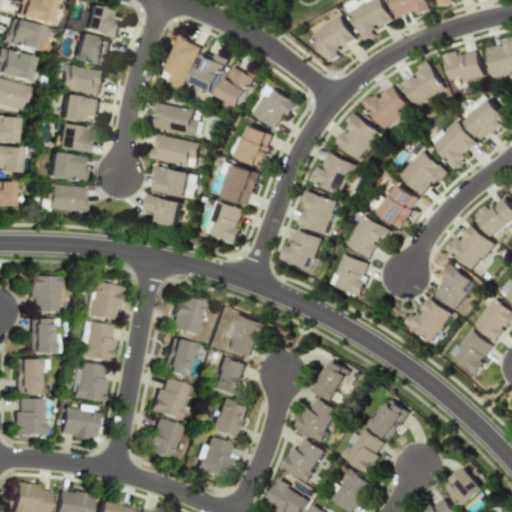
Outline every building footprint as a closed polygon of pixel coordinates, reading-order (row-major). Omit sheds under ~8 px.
[(51,0),(16,0),(18,0),(14,16),(48,22),(51,0)] [(392,20),(380,0),(363,0),(357,3),(355,0),(352,0),(345,4),(364,41),(375,35),(372,31),(392,20)] [(430,9),(426,0),(389,0),(397,18),(414,10),(416,15),(430,9)] [(119,22),(108,19),(110,11),(86,5),(80,29),(116,37),(119,22)] [(311,36),(329,63),(339,56),(337,52),(356,39),(340,16),(311,36)] [(41,25),(7,18),(1,42),(35,50),(41,25)] [(104,63),(108,39),(75,34),(72,59),(104,63)] [(511,72),(511,36),(505,38),(506,44),(487,47),(491,76),(511,72)] [(200,45),(177,37),(162,78),(185,87),(200,45)] [(31,57),(0,48),(0,74),(24,81),(31,57)] [(442,55),(451,84),(483,75),(476,50),(458,55),(457,51),(442,55)] [(213,92),(227,59),(216,55),(214,58),(202,54),(190,82),(213,92)] [(400,83),(414,107),(444,89),(427,61),(413,69),(416,74),(400,83)] [(98,95),(103,70),(64,64),(60,88),(98,95)] [(253,75),(230,66),(218,98),(241,107),(253,75)] [(0,105),(17,109),(19,101),(24,102),(27,85),(0,79),(0,105)] [(275,128),(284,112),(289,116),(297,103),(268,85),(251,113),(275,128)] [(383,130),(410,109),(392,85),(377,97),(374,93),(361,103),(383,130)] [(83,113),(95,115),(98,100),(61,94),(57,118),(82,122),(83,113)] [(504,116),(491,99),(464,120),(480,141),(502,124),(499,120),(504,116)] [(348,126),(335,143),(356,160),(378,133),(353,112),(345,123),(348,126)] [(0,141),(13,142),(14,117),(0,116),(0,141)] [(476,144),(457,119),(429,140),(452,170),(466,160),(461,155),(476,144)] [(54,149),(89,152),(91,127),(56,124),(54,149)] [(272,134),(250,125),(237,157),(263,168),(271,148),(267,146),(272,134)] [(194,168),(200,143),(157,134),(151,159),(194,168)] [(0,170),(16,172),(17,147),(0,146),(0,170)] [(398,175),(420,195),(433,180),(437,184),(447,173),(421,150),(398,175)] [(83,168),(77,167),(79,157),(49,151),(44,176),(81,182),(83,168)] [(309,181),(341,195),(354,164),(328,153),(321,168),(315,166),(309,181)] [(258,173),(234,165),(223,197),(247,205),(258,173)] [(152,191),(186,196),(190,172),(156,167),(152,191)] [(0,205),(9,206),(9,181),(0,181),(0,205)] [(82,212),(84,187),(41,183),(39,208),(82,212)] [(418,196),(396,185),(388,200),(377,194),(369,210),(402,227),(418,196)] [(325,234),(336,201),(305,191),(301,203),(305,204),(298,225),(325,234)] [(155,221),(177,226),(182,202),(147,194),(143,210),(156,213),(155,221)] [(475,216),(494,237),(511,220),(511,205),(504,196),(494,205),(491,201),(475,216)] [(242,209),(217,201),(207,233),(236,242),(241,228),(236,227),(242,209)] [(370,258),(378,242),(383,244),(390,230),(362,215),(345,245),(370,258)] [(494,244),(471,225),(459,239),(455,236),(445,249),(472,271),(494,244)] [(305,268),(309,258),(313,260),(321,238),(296,229),(290,247),(285,245),(280,259),(305,268)] [(368,262),(340,254),(331,287),(361,295),(366,277),(364,276),(368,262)] [(455,309),(466,292),(464,290),(471,279),(450,266),(432,295),(455,309)] [(56,276),(26,275),(26,299),(31,299),(31,311),(55,312),(56,276)] [(86,316),(113,320),(118,286),(92,282),(86,316)] [(201,301),(176,295),(168,329),(194,335),(201,301)] [(405,323),(432,342),(451,313),(429,298),(416,316),(411,314),(405,323)] [(511,322),(511,311),(494,298),(473,325),(496,343),(511,322)] [(226,349),(252,357),(263,323),(237,315),(226,349)] [(27,353),(49,353),(50,318),(27,318),(27,353)] [(110,325),(82,321),(77,356),(108,361),(112,338),(108,338),(110,325)] [(450,355),(475,375),(484,363),(481,360),(492,346),(470,329),(450,355)] [(191,344),(169,337),(159,370),(181,377),(191,344)] [(234,397),(245,364),(220,356),(210,389),(234,397)] [(36,393),(35,359),(12,359),(13,393),(36,393)] [(315,391),(335,401),(350,369),(330,360),(315,391)] [(101,365),(76,361),(70,397),(101,402),(104,380),(99,379),(101,365)] [(147,412),(177,419),(185,384),(162,379),(160,389),(153,388),(147,412)] [(11,434),(40,434),(41,398),(16,398),(16,411),(11,411),(11,434)] [(245,406),(220,398),(209,430),(233,439),(245,406)] [(319,442),(339,411),(318,398),(310,409),(306,407),(294,426),(319,442)] [(410,412),(390,398),(370,427),(390,441),(410,412)] [(96,409),(75,406),(75,409),(61,407),(57,434),(92,438),(96,409)] [(178,425),(153,417),(143,451),(168,459),(178,425)] [(385,443),(362,428),(343,458),(366,473),(385,443)] [(229,443),(205,436),(194,471),(222,479),(228,457),(225,456),(229,443)] [(281,467),(307,482),(325,451),(304,438),(297,449),(293,447),(281,467)] [(458,505),(482,491),(469,468),(445,482),(458,505)] [(331,500),(348,511),(354,511),(373,485),(351,470),(331,500)] [(263,502),(278,511),(300,511),(309,499),(278,479),(263,502)] [(37,485),(14,482),(10,510),(21,511),(45,511),(49,491),(36,489),(37,485)] [(87,511),(90,495),(56,490),(52,511),(87,511)] [(454,511),(440,496),(421,511),(454,511)] [(129,511),(131,506),(97,498),(93,511),(129,511)]
